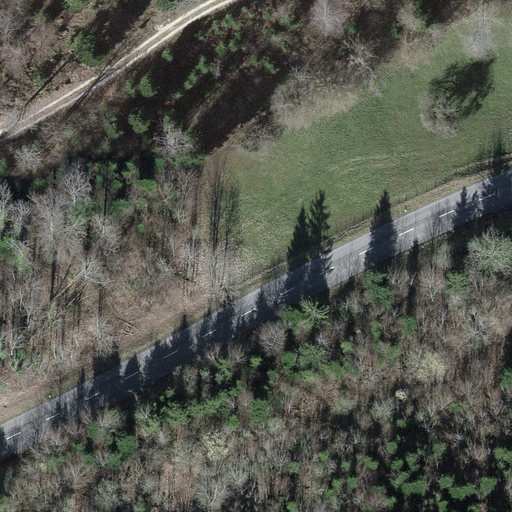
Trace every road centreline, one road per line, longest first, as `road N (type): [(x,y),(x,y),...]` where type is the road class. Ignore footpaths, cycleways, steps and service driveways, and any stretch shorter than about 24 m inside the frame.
road 1 (tertiary): [(511,187),(333,267),(0,441)]
road 2 (track): [(220,0),(0,135)]
